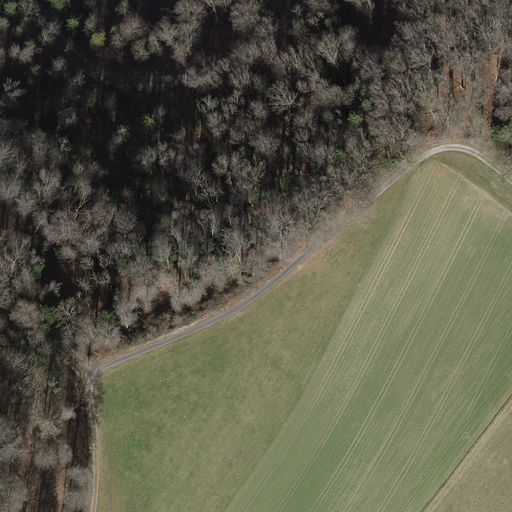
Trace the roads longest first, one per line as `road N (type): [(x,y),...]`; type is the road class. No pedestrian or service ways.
road 1 (track): [(511,181),(475,152),(431,150),(242,306),(88,375),(93,511)]
road 2 (track): [(30,0),(80,59),(136,81),(204,75),(313,0)]
road 3 (track): [(511,404),(429,511)]
